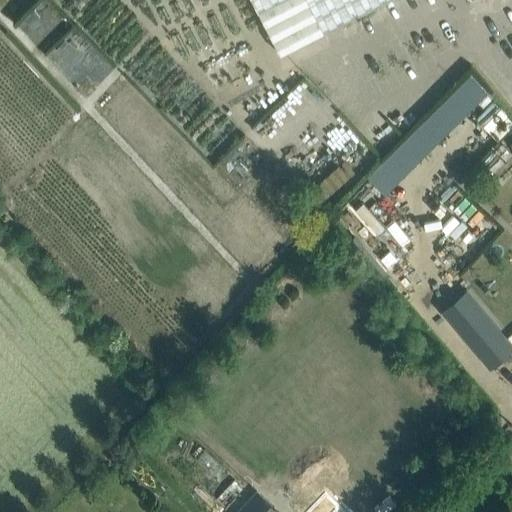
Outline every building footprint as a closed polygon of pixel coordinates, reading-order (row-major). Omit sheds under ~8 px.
[(252,0),(280,53),(383,0),(252,0)] [(419,204),(416,228),(428,229),(431,205),(419,204)] [(466,289),(440,310),(489,367),(511,347),(511,343),(506,337),(482,308),(466,289)] [(234,511),(278,511),(279,511),(256,490),(234,511)] [(344,511),(325,493),(307,511),(344,511)]
